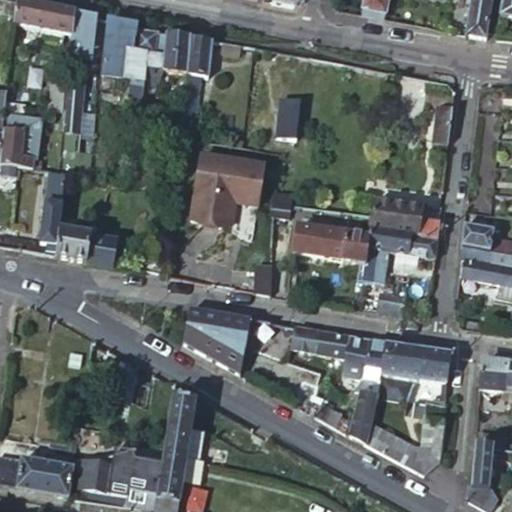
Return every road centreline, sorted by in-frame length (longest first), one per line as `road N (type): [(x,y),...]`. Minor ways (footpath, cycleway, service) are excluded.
road 1 (tertiary): [(432,510),(19,278)]
road 2 (unclassified): [(433,341),(19,278)]
road 3 (residential): [(143,0),(466,63)]
road 4 (unclassified): [(466,63),(433,341)]
road 5 (residential): [(467,347),(454,474),(432,510)]
road 6 (unknown): [(19,278),(0,401)]
